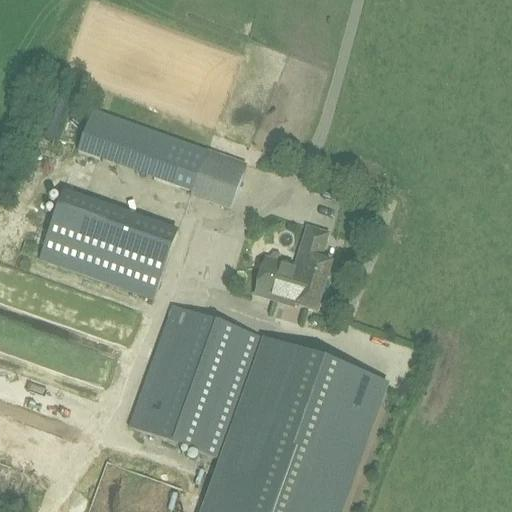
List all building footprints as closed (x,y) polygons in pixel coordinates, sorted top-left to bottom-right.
[(192,193),(207,152),(167,138),(153,180),(192,193)] [(154,301),(178,234),(64,193),(40,260),(154,301)] [(254,294),(315,313),(330,264),(318,260),(326,234),(306,228),(293,270),(286,268),(286,266),(265,259),(254,294)] [(0,290),(8,268),(0,265),(0,290)] [(267,342),(173,308),(130,429),(220,461),(224,462),(267,342)] [(0,316),(0,347),(2,348),(8,319),(0,316)] [(42,318),(35,331),(54,342),(62,329),(42,318)] [(341,511),(387,384),(267,342),(224,462),(220,461),(201,511),(341,511)] [(56,355),(50,371),(105,391),(111,375),(56,355)] [(0,369),(0,401),(33,412),(42,384),(0,369)]
